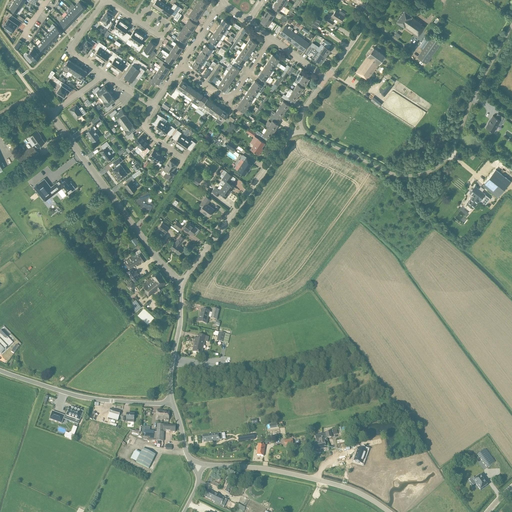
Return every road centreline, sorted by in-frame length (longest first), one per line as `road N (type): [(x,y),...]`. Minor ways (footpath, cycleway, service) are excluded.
road 1 (residential): [(303,133),(388,172),(429,170),(447,157),(511,23)]
road 2 (residential): [(181,285),(51,114),(103,74)]
road 3 (unclassified): [(388,511),(341,485),(205,464)]
road 4 (unclassified): [(181,285),(290,132)]
road 5 (unclassified): [(172,403),(80,397),(0,371)]
road 6 (residential): [(180,65),(230,101),(270,38)]
